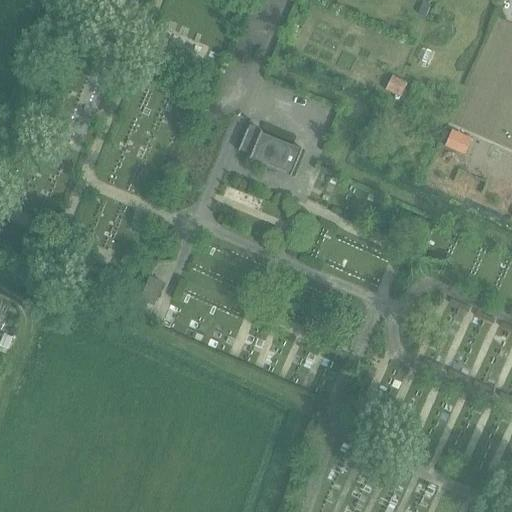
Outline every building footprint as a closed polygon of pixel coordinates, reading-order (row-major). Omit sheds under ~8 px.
[(423,1),(418,13),(424,16),(429,4),(423,1)] [(393,76),(386,90),(400,97),(407,84),(393,76)] [(249,157),(268,164),(290,174),(289,176),(291,177),(302,149),(301,149),(300,151),(259,134),(260,132),(259,131),(256,137),(245,132),(246,129),(244,129),(236,150),(237,151),(238,149),(249,153),(247,159),(248,159),(249,157)] [(453,131),(446,146),(464,155),(472,139),(453,131)] [(154,306),(163,284),(149,278),(140,300),(154,306)]
